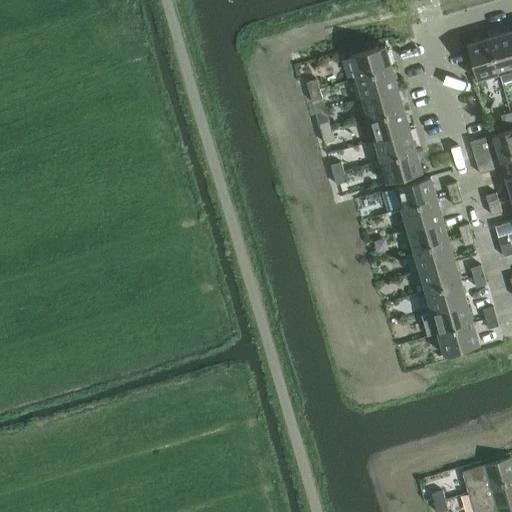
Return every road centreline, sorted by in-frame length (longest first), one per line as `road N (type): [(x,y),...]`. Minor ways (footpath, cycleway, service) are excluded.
road 1 (unclassified): [(315,511),(166,0)]
road 2 (residential): [(511,318),(426,33),(511,9)]
